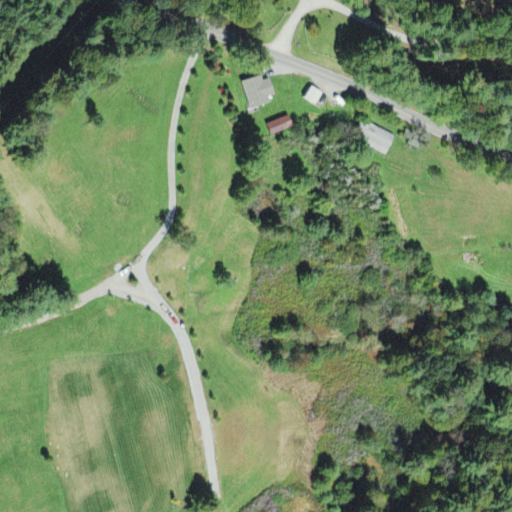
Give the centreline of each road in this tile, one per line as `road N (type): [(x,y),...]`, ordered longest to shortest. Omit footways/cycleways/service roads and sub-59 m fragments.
road 1 (residential): [(205,30),(175,116),(170,219),(142,267),(190,349),(218,511)]
road 2 (residential): [(142,0),(448,135),(511,149)]
road 3 (residential): [(508,0),(490,27),(455,45),(407,38),(323,0)]
